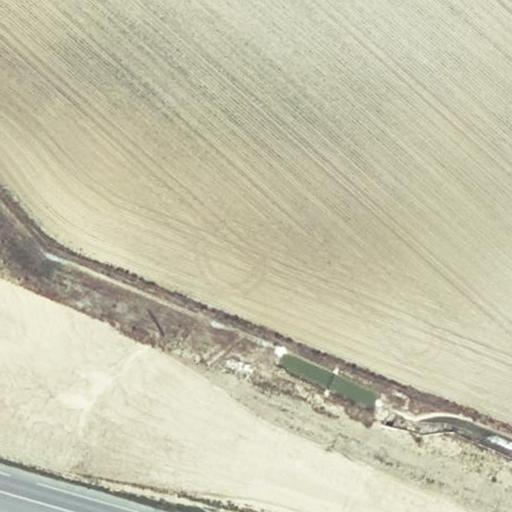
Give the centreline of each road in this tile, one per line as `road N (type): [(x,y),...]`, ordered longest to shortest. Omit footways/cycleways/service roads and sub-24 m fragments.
road 1 (motorway): [(413,511),(0,316)]
road 2 (motorway): [(0,395),(242,511)]
